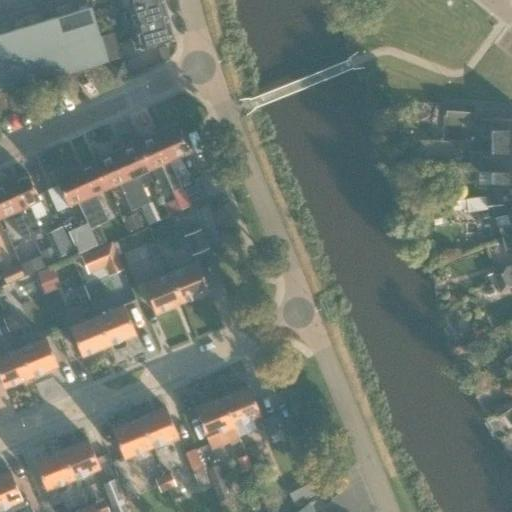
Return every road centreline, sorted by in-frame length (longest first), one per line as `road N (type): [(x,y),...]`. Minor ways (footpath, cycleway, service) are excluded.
road 1 (residential): [(0,445),(309,321)]
road 2 (residential): [(309,321),(204,64)]
road 3 (residential): [(204,64),(0,153)]
road 4 (residential): [(382,511),(309,321)]
